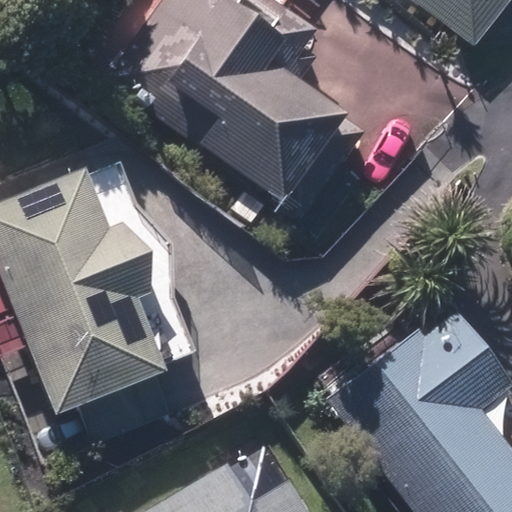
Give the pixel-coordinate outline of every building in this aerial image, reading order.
[(160,0),(101,80),(296,222),(360,134),(294,86),(312,61),(300,52),(312,36),(262,0),(160,0)] [(406,0),(466,49),(505,0),(406,0)] [(0,332),(37,422),(61,412),(76,449),(159,417),(114,305),(129,299),(101,228),(86,235),(62,177),(0,202),(0,332)] [(312,402),(397,511),(503,511),(511,506),(511,477),(464,415),(494,390),(439,319),(405,344),(398,335),(312,402)] [(285,511),(270,485),(267,487),(244,449),(139,511),(285,511)]
